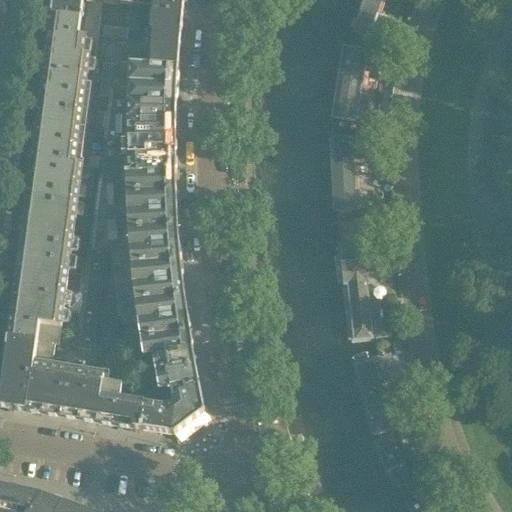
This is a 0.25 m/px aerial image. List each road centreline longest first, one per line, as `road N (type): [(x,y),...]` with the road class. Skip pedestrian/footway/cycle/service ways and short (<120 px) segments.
road 1 (residential): [(428,0),(401,102),(415,333),(441,421),(481,511)]
road 2 (residential): [(216,0),(215,274),(249,474)]
road 3 (residential): [(0,440),(187,471)]
road 4 (residential): [(22,0),(0,177)]
